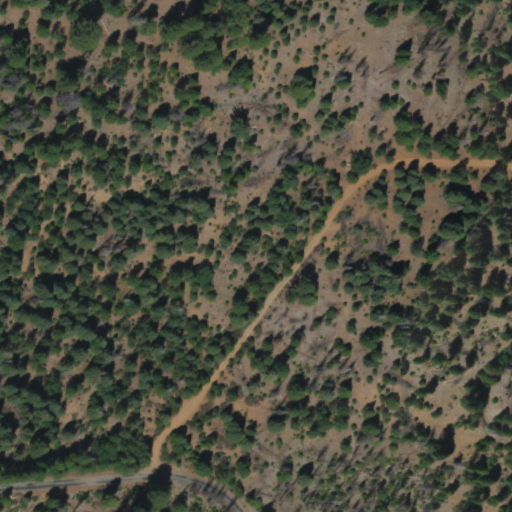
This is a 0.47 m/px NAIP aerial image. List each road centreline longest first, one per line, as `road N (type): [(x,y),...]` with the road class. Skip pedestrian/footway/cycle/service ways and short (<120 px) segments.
road 1 (track): [(144,477),(175,424),(360,179),(409,161),(511,168)]
road 2 (residential): [(238,511),(229,499),(188,481),(144,477),(0,495)]
